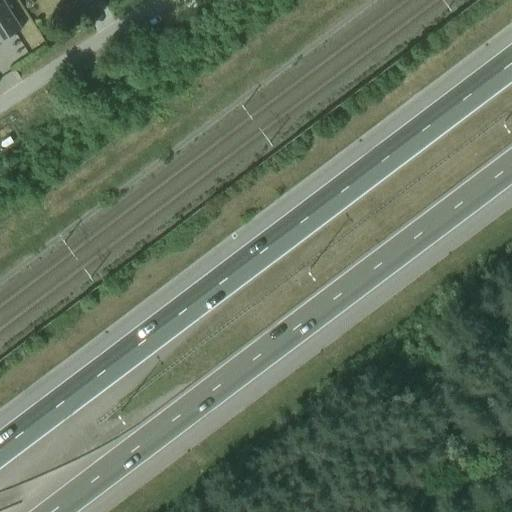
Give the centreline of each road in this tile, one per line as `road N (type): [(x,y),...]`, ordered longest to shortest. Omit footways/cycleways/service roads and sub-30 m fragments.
road 1 (motorway): [(511,61),(0,439)]
road 2 (motorway): [(58,511),(511,173)]
road 3 (residential): [(160,0),(0,104)]
